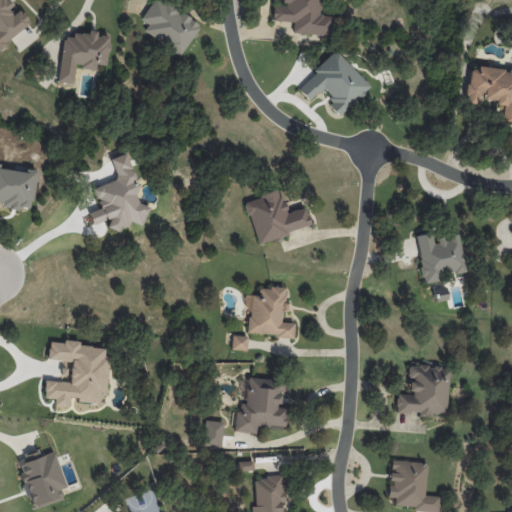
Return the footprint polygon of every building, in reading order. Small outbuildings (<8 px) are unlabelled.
[(0,0),(0,46),(30,23),(19,9),(14,13),(4,0),(0,0)] [(180,55),(199,25),(160,0),(152,0),(140,19),(148,24),(143,31),(180,55)] [(272,21),(293,22),(292,32),(328,35),(329,15),(318,14),(318,0),(282,0),(283,5),(272,4),(272,21)] [(57,82),(72,83),(74,67),(95,69),(95,64),(106,65),(109,35),(87,33),(87,36),(63,33),(57,82)] [(297,88),(309,101),(319,91),(341,114),(369,87),(335,51),(297,88)] [(511,70),(469,66),(465,103),(479,104),(479,101),(503,103),(502,120),(511,121),(511,70)] [(256,242),(309,227),(304,207),(284,213),(278,190),(244,200),(256,242)] [(467,271),(456,233),(446,236),(447,237),(432,242),(429,232),(412,237),(426,284),(443,278),(442,274),(454,271),(455,275),(467,271)] [(245,334),(292,336),(293,323),(280,322),(281,311),(283,311),(285,288),(258,287),(257,295),(247,294),(245,334)] [(246,336),(231,335),(231,350),(246,351),(246,336)] [(106,346),(79,346),(79,341),(48,341),(47,360),(70,361),(70,368),(60,368),(60,380),(43,379),(43,398),(53,399),(53,405),(69,406),(69,401),(99,401),(99,391),(106,392),(106,346)] [(447,366),(407,366),(406,378),(409,378),(408,394),(395,393),(395,412),(418,413),(418,415),(446,415),(447,366)] [(234,432),(256,433),(257,424),(283,426),(285,408),(280,407),(282,380),(247,377),(245,404),(237,403),(234,432)] [(219,447),(222,422),(204,420),(202,446),(219,447)] [(54,451),(39,455),(38,452),(17,457),(30,507),(62,499),(60,489),(64,488),(54,451)] [(252,470),(252,461),(237,462),(237,470),(252,470)] [(437,510),(438,496),(424,495),(425,462),(391,461),(390,472),(388,472),(387,497),(393,497),(393,508),(437,510)] [(250,511),(281,511),(281,502),(284,502),(283,476),(253,478),(254,506),(250,506),(250,511)]
